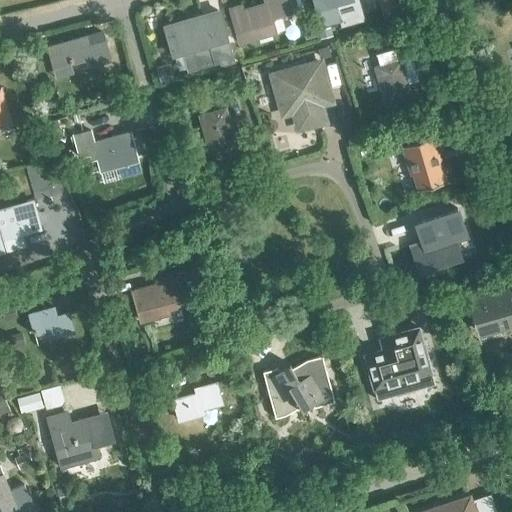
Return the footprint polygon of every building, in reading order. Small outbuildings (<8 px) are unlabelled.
[(274,19),(292,13),(288,0),(263,0),(264,3),(244,8),(243,3),(228,7),(238,45),(278,34),(274,19)] [(316,0),(324,26),(343,21),(339,5),(356,0),(316,0)] [(221,60),(222,64),(233,61),(218,11),(165,27),(173,55),(195,49),(200,66),(221,60)] [(53,68),(88,59),(91,66),(110,61),(105,41),(93,46),(91,36),(47,48),(53,68)] [(379,65),(375,66),(385,103),(395,100),(397,108),(409,104),(407,97),(410,96),(405,77),(416,74),(416,75),(417,75),(409,45),(376,54),(376,55),(379,65)] [(320,62),(273,75),(284,114),(297,111),(302,128),(324,121),(318,97),(328,94),(320,62)] [(172,77),(170,69),(165,65),(156,68),(160,80),(172,77)] [(209,155),(238,147),(226,107),(209,111),(208,107),(198,110),(200,114),(198,115),(209,155)] [(371,138),(384,133),(380,121),(367,126),(371,138)] [(397,134),(399,141),(413,137),(411,130),(397,134)] [(90,131),(74,135),(80,157),(91,154),(93,161),(98,160),(99,164),(101,171),(119,167),(138,161),(133,144),(130,134),(119,137),(94,144),(90,131)] [(433,138),(401,147),(401,148),(403,148),(411,175),(413,174),(417,189),(416,190),(416,191),(448,182),(448,181),(446,181),(437,150),(435,151),(432,140),(433,139),(433,138)] [(0,252),(26,245),(23,233),(41,228),(36,211),(23,214),(20,205),(0,210),(0,252)] [(426,244),(412,248),(419,271),(438,265),(437,261),(459,253),(453,237),(457,235),(458,238),(466,236),(457,208),(415,222),(421,238),(424,237),(426,244)] [(132,291),(140,321),(152,318),(151,314),(184,305),(178,283),(184,282),(182,272),(160,278),(162,283),(132,291)] [(468,299),(467,300),(476,331),(508,321),(511,333),(511,332),(511,287),(468,301),(468,299)] [(68,313),(57,316),(54,307),(28,315),(31,324),(26,325),(27,331),(32,330),(34,334),(51,329),(53,336),(73,331),(68,313)] [(396,346),(364,355),(374,390),(431,374),(419,327),(393,335),(396,346)] [(327,403),(348,398),(335,352),(320,356),(305,364),(305,365),(302,366),(294,369),(291,363),(276,368),(288,414),(298,411),(316,401),(325,398),(327,403)] [(173,402),(178,421),(203,414),(202,409),(222,404),(219,393),(225,391),(222,382),(194,390),(196,395),(173,402)] [(17,398),(21,414),(43,408),(39,393),(17,398)] [(94,417),(70,423),(67,412),(47,417),(61,467),(98,457),(95,445),(114,440),(109,422),(97,426),(94,417)] [(15,457),(20,469),(33,463),(26,447),(17,451),(19,456),(15,457)] [(0,511),(8,511),(18,508),(0,466),(0,511)] [(497,511),(491,494),(471,500),(470,497),(441,506),(442,509),(434,511),(433,511),(433,509),(423,511),(497,511)]
